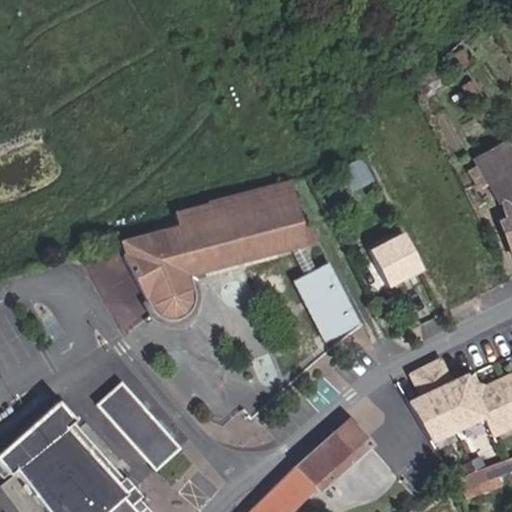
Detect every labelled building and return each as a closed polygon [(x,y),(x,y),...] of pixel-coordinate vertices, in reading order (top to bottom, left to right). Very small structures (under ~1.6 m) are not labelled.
[(511,253),(511,156),(504,143),(474,160),(503,205),(509,202),(511,214),(511,217),(500,222),(511,253)] [(146,244),(119,254),(151,310),(152,310),(158,318),(164,320),(170,322),(178,321),(184,318),(190,312),(193,309),(195,299),(194,290),(189,276),(289,250),(290,250),(301,247),(306,246),(306,244),(318,241),(308,224),(301,226),(289,182),(258,189),(173,213),(177,227),(144,237),(146,244)] [(372,295),(420,270),(400,232),(367,250),(373,262),(358,269),(372,295)] [(301,247),(290,250),(289,250),(301,273),(310,268),(311,267),(301,247)] [(357,325),(324,261),(311,267),(310,268),(301,273),(288,279),(322,343),(357,325)] [(175,327),(183,326),(187,323),(192,319),(197,311),(198,307),(199,299),(198,289),(194,290),(195,299),(193,309),(190,312),(184,318),(178,321),(170,322),(164,320),(158,318),(152,310),(151,310),(147,312),(153,320),(158,324),(169,327),(175,327)] [(511,376),(487,388),(469,396),(462,379),(448,384),(437,359),(406,375),(418,399),(405,405),(427,440),(479,417),(488,437),(511,425),(511,376)] [(469,396),(487,388),(479,371),(462,379),(469,396)] [(154,472),(179,449),(119,383),(94,405),(154,472)] [(129,511),(126,508),(140,496),(57,403),(47,412),(0,451),(0,467),(6,474),(13,469),(45,511),(129,511)] [(285,511),(310,487),(316,494),(372,445),(347,418),(296,464),(263,496),(278,511),(285,511)] [(511,455),(491,464),(496,476),(511,469),(511,455)] [(467,474),(481,468),(477,458),(458,465),(463,476),(467,474)] [(451,480),(455,490),(495,476),(491,465),(481,468),(467,474),(463,476),(451,480)] [(248,511),(247,511),(278,511),(263,496),(248,511)]
